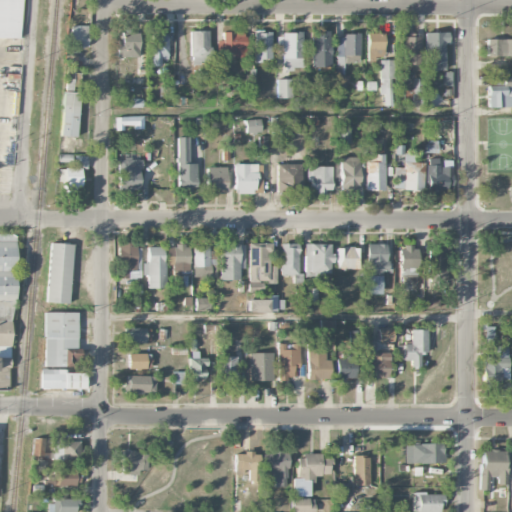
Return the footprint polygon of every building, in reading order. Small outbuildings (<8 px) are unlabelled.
[(0,0),(0,37),(18,38),(21,0),(0,0)] [(87,46),(87,26),(71,25),(71,46),(87,46)] [(208,31),(190,31),(190,63),(209,63),(208,31)] [(118,57),(138,58),(139,33),(119,32),(118,57)] [(232,53),(232,59),(245,58),(244,32),(222,33),(222,40),(217,40),(217,53),(232,53)] [(271,59),(271,32),(253,33),(254,60),(271,59)] [(311,67),(330,67),(330,33),(311,32),(311,67)] [(424,33),(424,70),(444,70),(443,42),(447,42),(447,32),(424,33)] [(302,34),(276,33),(276,56),(283,56),(282,68),(301,68),(302,34)] [(367,62),(375,62),(374,57),(383,57),(383,33),(366,34),(367,62)] [(150,66),(161,67),(161,60),(167,60),(168,34),(151,34),(150,66)] [(335,35),(336,89),(343,89),(343,63),(359,63),(359,35),(335,35)] [(418,65),(419,37),(402,37),(401,64),(418,65)] [(511,39),(487,39),(486,56),(511,56),(511,39)] [(391,60),(379,60),(380,95),(383,95),(384,106),(392,105),(391,60)] [(276,79),(277,98),(291,98),(290,79),(276,79)] [(421,79),(411,79),(411,101),(420,101),(421,79)] [(511,81),(501,82),(501,86),(486,86),(487,108),(511,106),(511,81)] [(77,137),(78,93),(61,92),(61,137),(77,137)] [(134,99),(122,99),(121,107),(134,107),(134,99)] [(142,117),(115,116),(115,125),(133,126),(133,129),(142,129),(142,117)] [(260,119),(245,120),(246,133),(260,132),(260,119)] [(350,144),(349,128),(337,128),(337,144),(350,144)] [(188,137),(177,138),(178,192),(196,191),(195,163),(189,164),(188,137)] [(383,148),(364,148),(365,191),(384,190),(383,148)] [(87,156),(74,156),(74,168),(87,169),(87,156)] [(422,163),(414,163),(414,156),(403,156),(403,168),(393,168),(393,190),(422,190),(422,163)] [(339,188),(358,189),(359,157),(340,157),(339,188)] [(440,159),(427,158),(427,193),(449,193),(450,167),(439,167),(440,159)] [(118,159),(117,190),(140,191),(140,159),(118,159)] [(260,164),(234,164),(235,194),(261,193),(260,164)] [(277,192),(301,192),(300,164),(276,165),(277,192)] [(331,191),(330,166),(308,167),(309,191),(331,191)] [(206,168),(206,190),(226,189),(226,167),(206,168)] [(81,192),(81,169),(58,169),(57,182),(64,182),(64,192),(81,192)] [(0,390),(7,390),(10,322),(0,321),(0,300),(13,301),(16,234),(0,233),(0,390)] [(117,243),(118,279),(128,279),(128,271),(136,271),(135,242),(117,243)] [(72,244),(49,243),(46,303),(69,304),(72,244)] [(248,284),(256,283),(276,282),(276,266),(270,266),(269,243),(247,244),(248,284)] [(298,244),(281,243),(280,275),(298,275),(298,244)] [(239,280),(238,269),(245,269),(244,244),(219,245),(220,280),(239,280)] [(331,245),(305,244),(304,278),(321,278),(321,274),(331,274),(331,245)] [(366,273),(386,273),(386,244),(365,244),(366,273)] [(193,278),(213,277),(212,245),(192,246),(193,278)] [(189,271),(189,246),(166,246),(166,265),(172,265),(172,271),(189,271)] [(146,288),(164,289),(164,247),(146,247),(146,288)] [(336,269),(358,269),(358,248),(336,247),(336,269)] [(399,276),(417,276),(416,247),(399,247),(399,276)] [(442,277),(441,249),(427,249),(428,277),(442,277)] [(381,276),(366,275),(366,294),(381,295),(381,276)] [(306,302),(317,301),(317,288),(306,289),(306,302)] [(195,311),(209,312),(209,299),(195,298),(195,311)] [(269,300),(247,300),(247,312),(269,313),(269,300)] [(439,301),(425,300),(425,309),(439,309),(439,301)] [(76,313),(44,312),(43,367),(62,367),(63,348),(76,349),(76,313)] [(333,333),(333,320),(320,319),(320,333),(333,333)] [(149,344),(149,328),(126,328),(126,343),(149,344)] [(376,329),(377,343),(391,343),(390,329),(376,329)] [(402,361),(410,361),(409,367),(419,368),(419,353),(426,354),(426,330),(410,330),(409,344),(403,344),(402,361)] [(366,379),(388,379),(388,353),(375,353),(375,340),(366,340),(366,379)] [(299,344),(288,344),(277,344),(277,381),(287,381),(287,377),(298,377),(299,344)] [(307,380),(329,379),(328,353),(315,353),(315,346),(306,346),(307,380)] [(76,367),(77,351),(64,350),(63,367),(76,367)] [(272,382),(273,353),(250,353),(249,381),(272,382)] [(335,359),(336,380),(356,379),(355,353),(344,354),(344,359),(335,359)] [(150,369),(149,354),(127,354),(127,370),(150,369)] [(237,357),(218,356),(218,382),(236,382),(237,357)] [(508,381),(508,357),(482,358),(482,388),(503,388),(502,381),(508,381)] [(188,380),(205,380),(205,358),(188,358),(188,380)] [(85,371),(40,371),(40,389),(85,389),(85,371)] [(155,377),(125,375),(124,392),(154,394),(155,377)] [(50,457),(50,438),(32,438),(32,457),(50,457)] [(79,441),(52,442),(52,461),(80,460),(79,441)] [(442,443),(410,444),(410,464),(442,462),(442,443)] [(505,485),(506,451),(480,450),(479,491),(488,491),(488,477),(496,477),(496,485),(505,485)] [(145,474),(146,452),(122,451),(121,473),(145,474)] [(258,453),(234,453),(234,473),(247,473),(248,484),(258,484),(258,453)] [(263,467),(270,467),(271,487),(287,486),(286,453),(262,453),(263,467)] [(311,496),(311,476),(330,475),(329,458),(319,458),(319,455),(296,455),(297,479),(292,479),(292,496),(311,496)] [(353,485),(370,485),(369,455),(352,456),(353,485)] [(44,487),(78,485),(78,471),(44,473),(44,487)] [(347,483),(334,484),(335,498),(348,497),(347,483)] [(379,503),(389,503),(389,493),(379,493),(379,503)] [(412,511),(441,511),(441,494),(412,494),(412,511)] [(291,511),(314,511),(314,499),(292,499),(291,511)] [(47,511),(77,511),(77,500),(48,500),(47,511)]
